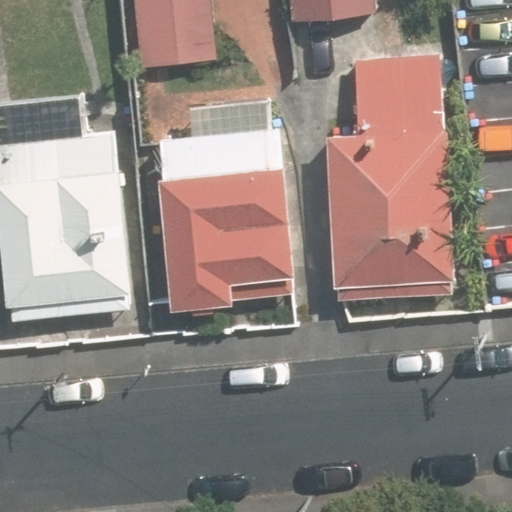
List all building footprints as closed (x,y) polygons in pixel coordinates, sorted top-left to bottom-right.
[(236,0),(141,0),(144,62),(239,57),(236,0)] [(383,0),(285,0),(286,20),(384,13),(383,0)] [(361,126),(325,128),(336,288),(458,280),(443,55),(357,61),(361,126)] [(115,94),(0,105),(0,181),(12,301),(134,290),(115,94)] [(283,130),(161,141),(176,298),(298,287),(283,130)]
